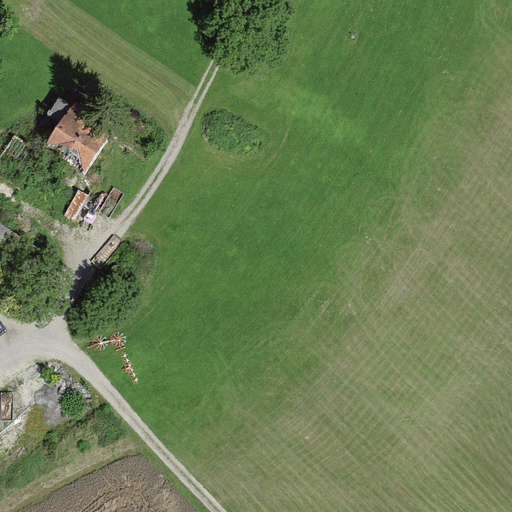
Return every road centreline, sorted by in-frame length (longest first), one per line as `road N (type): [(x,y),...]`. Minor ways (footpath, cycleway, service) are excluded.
road 1 (track): [(0,351),(60,307),(159,177),(248,0)]
road 2 (track): [(221,511),(35,325)]
